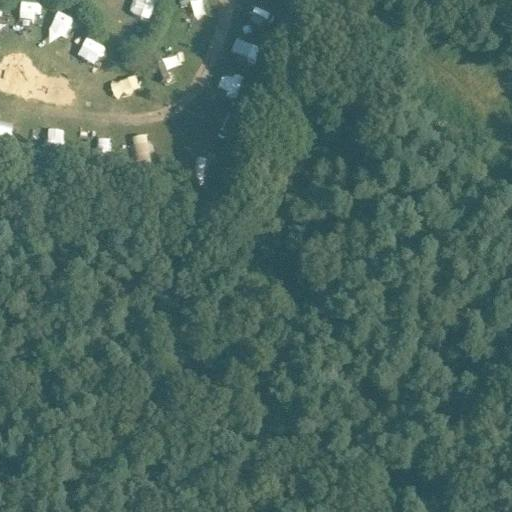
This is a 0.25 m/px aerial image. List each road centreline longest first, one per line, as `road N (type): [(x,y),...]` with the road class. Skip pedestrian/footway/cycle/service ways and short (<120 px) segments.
road 1 (track): [(231,0),(222,59),(184,117),(131,133),(97,127)]
road 2 (track): [(468,469),(402,476),(298,511)]
road 3 (track): [(129,479),(0,453)]
